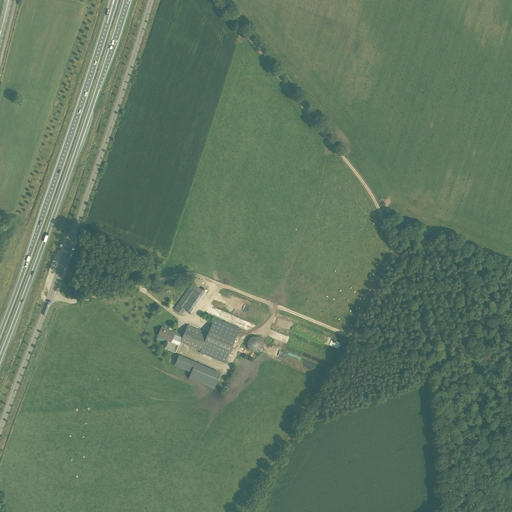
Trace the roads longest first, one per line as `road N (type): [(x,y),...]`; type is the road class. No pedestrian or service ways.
road 1 (secondary): [(151,0),(0,431)]
road 2 (track): [(438,360),(373,198),(218,0)]
road 3 (trunk): [(0,364),(126,0)]
road 4 (trunk): [(107,24),(0,334)]
road 5 (track): [(50,295),(74,301),(192,275),(351,335)]
road 6 (track): [(243,511),(351,335)]
road 7 (track): [(511,485),(464,429),(438,360)]
